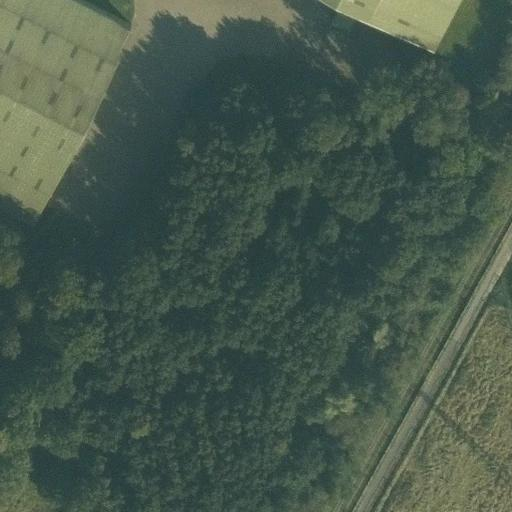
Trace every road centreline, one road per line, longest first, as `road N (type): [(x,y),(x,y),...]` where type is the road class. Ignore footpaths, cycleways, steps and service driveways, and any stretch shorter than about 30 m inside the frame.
road 1 (track): [(0,280),(151,0)]
road 2 (track): [(511,247),(364,511)]
